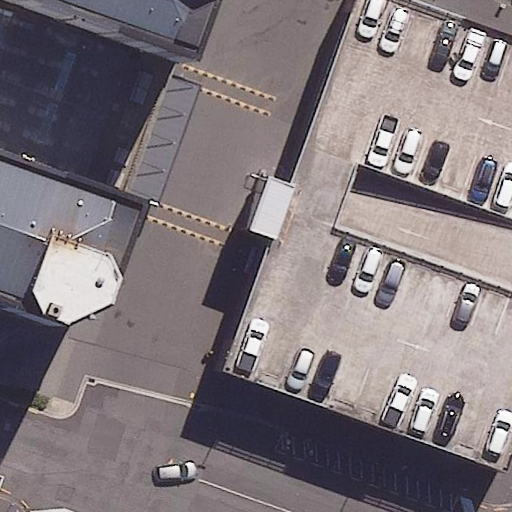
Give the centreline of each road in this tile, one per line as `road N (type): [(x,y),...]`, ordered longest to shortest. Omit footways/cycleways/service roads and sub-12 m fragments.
road 1 (residential): [(290,511),(198,479),(130,466)]
road 2 (residential): [(130,466),(0,435)]
